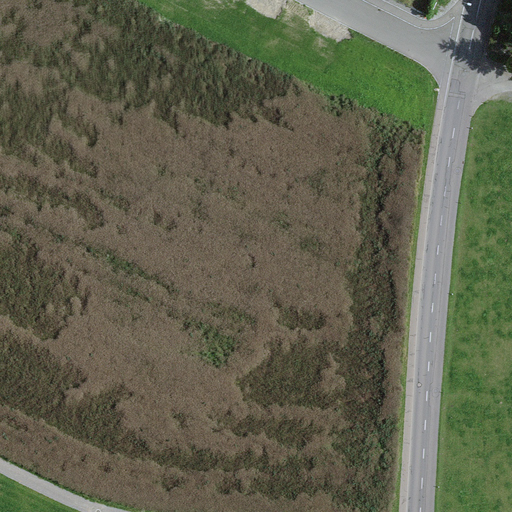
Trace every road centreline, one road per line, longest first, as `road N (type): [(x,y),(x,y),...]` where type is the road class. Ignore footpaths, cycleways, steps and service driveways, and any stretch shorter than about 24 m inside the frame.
road 1 (tertiary): [(467,76),(444,211),(423,511)]
road 2 (residential): [(317,0),(467,76)]
